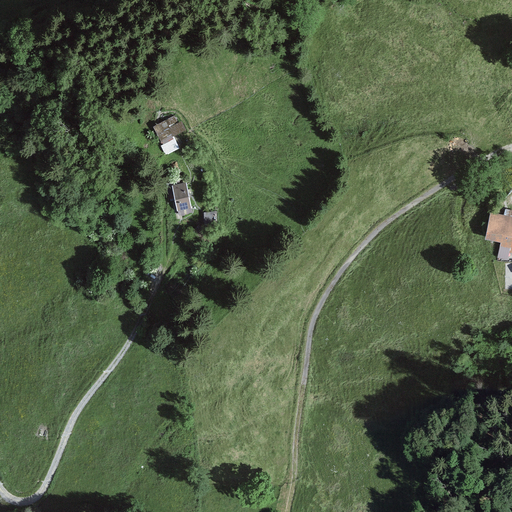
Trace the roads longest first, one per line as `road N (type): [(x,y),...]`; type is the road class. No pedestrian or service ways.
road 1 (track): [(511,148),(373,230),(330,287),(309,326),(286,511)]
road 2 (track): [(0,485),(14,501),(30,501),(51,477),(71,425),(119,361),(188,224),(198,219)]
